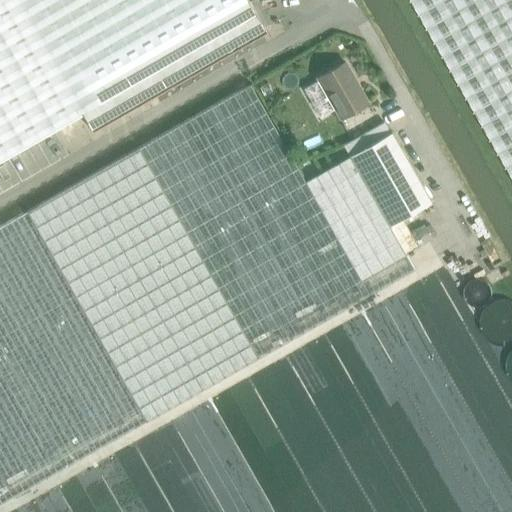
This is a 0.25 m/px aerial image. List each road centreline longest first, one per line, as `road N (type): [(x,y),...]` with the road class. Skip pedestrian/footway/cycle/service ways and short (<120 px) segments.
road 1 (unclassified): [(341,0),(0,202)]
road 2 (unknown): [(486,235),(344,4)]
